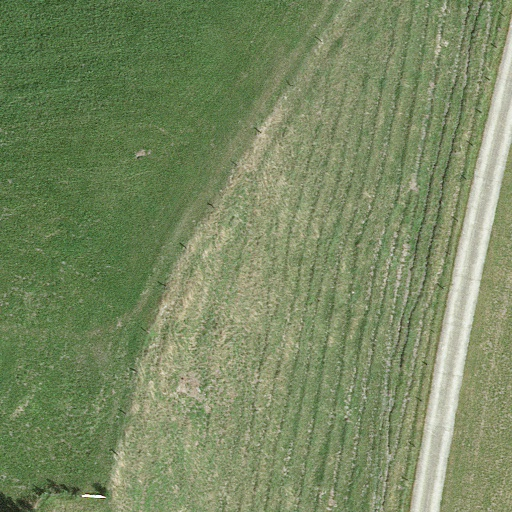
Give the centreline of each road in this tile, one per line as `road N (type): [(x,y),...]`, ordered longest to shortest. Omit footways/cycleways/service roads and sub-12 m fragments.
road 1 (track): [(511,78),(421,511)]
road 2 (track): [(0,269),(78,264),(282,0)]
